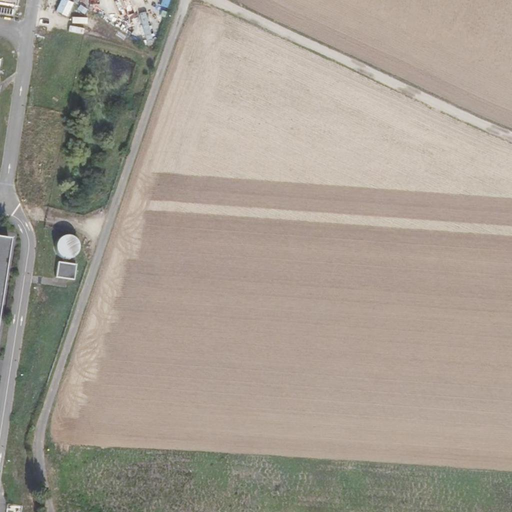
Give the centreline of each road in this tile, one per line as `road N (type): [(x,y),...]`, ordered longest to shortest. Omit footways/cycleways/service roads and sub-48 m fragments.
road 1 (unclassified): [(54,511),(43,465),(45,419),(191,0)]
road 2 (track): [(511,141),(462,129),(212,0)]
